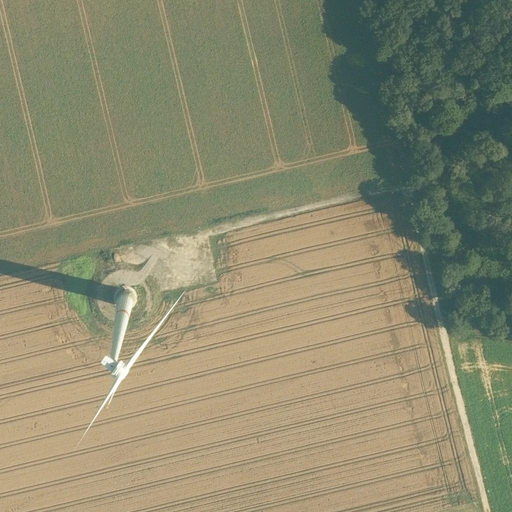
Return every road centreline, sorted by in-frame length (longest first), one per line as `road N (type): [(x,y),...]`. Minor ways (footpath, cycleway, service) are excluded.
road 1 (track): [(492,511),(379,0)]
road 2 (track): [(419,181),(134,249)]
